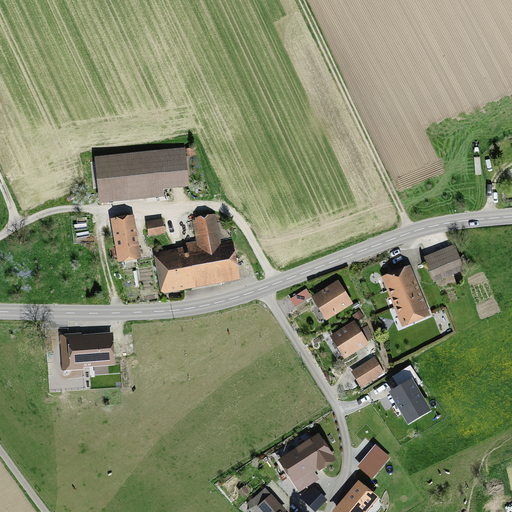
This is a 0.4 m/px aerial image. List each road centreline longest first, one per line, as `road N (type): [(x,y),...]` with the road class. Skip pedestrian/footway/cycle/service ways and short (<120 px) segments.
road 1 (secondary): [(0,311),(195,307),(410,232),(511,216)]
road 2 (track): [(410,232),(301,0)]
